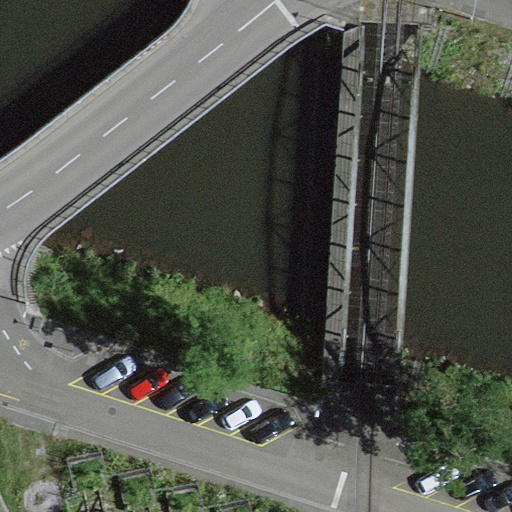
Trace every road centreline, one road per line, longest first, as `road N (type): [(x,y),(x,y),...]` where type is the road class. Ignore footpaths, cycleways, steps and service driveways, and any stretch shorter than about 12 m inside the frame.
road 1 (residential): [(0,361),(405,511)]
road 2 (residential): [(260,0),(0,206)]
